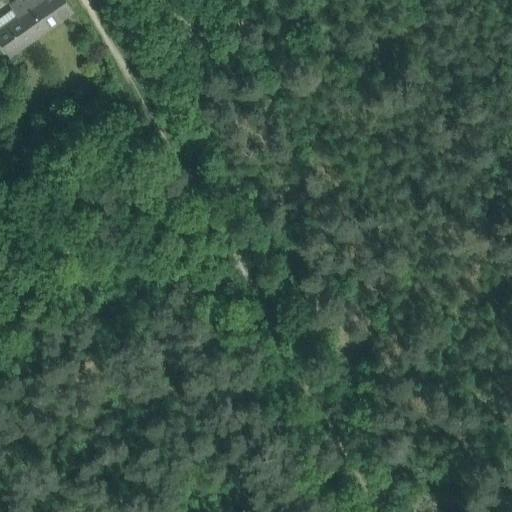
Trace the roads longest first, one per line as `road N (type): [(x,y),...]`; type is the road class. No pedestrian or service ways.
road 1 (track): [(239,265),(91,0)]
road 2 (track): [(373,511),(239,265)]
